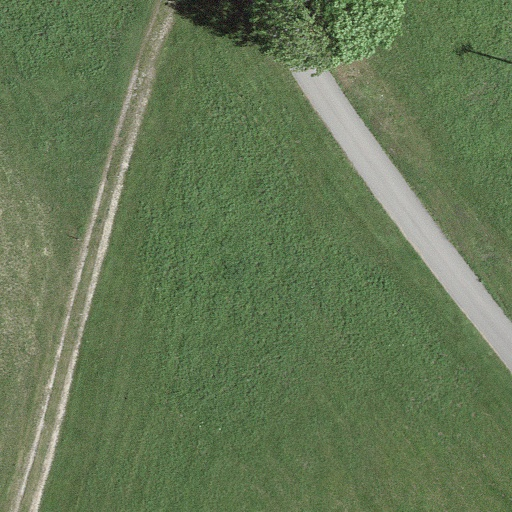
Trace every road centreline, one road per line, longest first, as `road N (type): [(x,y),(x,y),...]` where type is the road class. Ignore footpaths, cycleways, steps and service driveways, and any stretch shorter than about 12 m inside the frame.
road 1 (track): [(27,511),(117,191),(194,0)]
road 2 (unclassified): [(511,343),(371,165),(280,0)]
